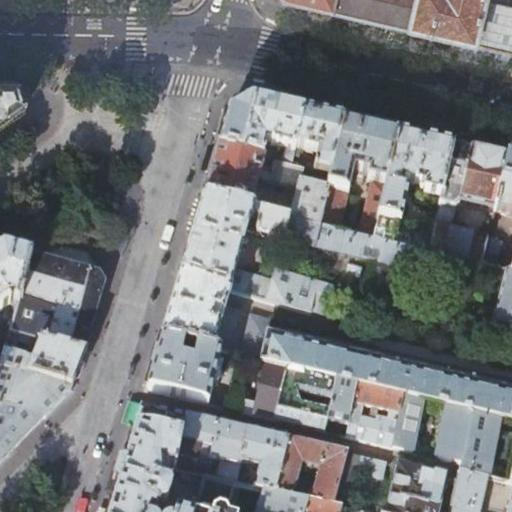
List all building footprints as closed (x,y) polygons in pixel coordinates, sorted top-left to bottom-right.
[(511,0),(281,0),(284,5),(287,5),(336,17),(510,57),(511,57),(511,0)] [(0,86),(0,126),(23,110),(16,86),(0,86)] [(229,112),(218,147),(262,158),(264,149),(272,151),(273,145),(285,148),(281,162),(291,165),(293,155),(303,111),(286,107),(250,99),(229,112)] [(324,116),(303,111),(293,155),(298,156),(300,149),(318,153),(316,164),(303,161),(301,167),(331,175),(343,121),(324,116)] [(363,125),(343,121),(331,175),(319,226),(339,231),(353,171),(368,175),(367,180),(371,181),(360,229),(348,227),(347,233),(373,240),(397,133),(363,125)] [(421,139),(397,133),(373,240),(426,253),(432,227),(409,222),(410,220),(402,219),(408,191),(402,189),(403,181),(424,186),(423,190),(440,195),(453,146),(421,139)] [(471,151),(453,146),(440,195),(432,227),(426,253),(445,257),(482,266),(488,237),(489,235),(441,223),(443,214),(448,216),(451,205),(453,205),(459,202),(461,197),(496,205),(507,159),(471,151)] [(251,210),(258,181),(296,189),(289,219),(319,226),(331,175),(301,167),(291,165),(281,162),(262,158),(218,147),(203,198),(251,210)] [(511,160),(507,159),(496,205),(495,211),(511,215),(511,268),(511,273),(511,160)] [(264,301),(271,280),(234,270),(247,229),(256,232),(255,233),(283,240),(289,219),(251,210),(203,198),(199,211),(185,259),(180,275),(200,283),(231,291),(264,301)] [(339,231),(319,226),(289,219),(283,240),(433,277),(432,282),(437,283),(438,278),(440,278),(445,257),(426,253),(373,240),(347,233),(339,231)] [(502,240),(488,237),(482,266),(495,270),(502,240)] [(50,244),(46,259),(99,273),(89,254),(50,244)] [(2,247),(0,248),(0,304),(1,304),(4,308),(10,305),(7,315),(14,317),(31,255),(2,247)] [(31,255),(14,317),(9,334),(84,352),(84,351),(104,283),(99,273),(46,259),(31,255)] [(271,280),(332,295),(334,287),(274,269),(271,280)] [(511,273),(505,272),(492,324),(511,329),(511,273)] [(200,283),(180,275),(166,321),(161,339),(220,353),(222,353),(223,348),(215,346),(218,336),(232,340),(234,332),(236,333),(242,310),(227,307),(231,291),(200,283)] [(332,295),(271,280),(264,301),(310,313),(346,321),(349,312),(344,311),(347,299),(332,295)] [(240,357),(260,362),(268,329),(270,320),(250,315),(240,357)] [(511,386),(268,329),(260,362),(268,364),(287,368),(334,379),(358,385),(402,395),(423,400),(448,406),(471,411),(501,419),(511,421),(511,386)] [(0,349),(5,351),(9,334),(2,332),(0,339),(0,349)] [(4,355),(0,367),(72,387),(86,352),(84,352),(9,334),(5,351),(4,352),(4,355)] [(220,353),(161,339),(152,369),(145,391),(208,406),(208,404),(220,353)] [(287,368),(268,364),(258,405),(241,402),(238,413),(275,422),(287,368)] [(72,387),(0,367),(0,368),(0,407),(45,418),(70,392),(72,387)] [(334,379),(287,368),(275,422),(323,433),(326,419),(329,405),(321,403),(321,404),(297,399),(296,392),(330,399),(334,379)] [(349,425),(358,385),(334,379),(330,399),(329,405),(326,419),(349,425)] [(346,438),(392,449),(402,395),(358,385),(349,425),(348,426),(346,438)] [(448,406),(438,451),(431,450),(431,449),(413,445),(423,400),(402,395),(392,449),(461,466),(471,411),(448,406)] [(138,413),(134,428),(181,440),(186,416),(141,405),(138,413)] [(0,463),(45,418),(0,407),(0,463)] [(489,469),(501,419),(471,411),(461,466),(459,474),(487,480),(489,469)] [(249,431),(186,416),(181,440),(174,470),(182,472),(184,459),(198,461),(199,457),(221,462),(219,473),(200,469),(199,476),(205,477),(236,484),(238,478),(239,474),(249,431)] [(181,440),(134,428),(111,503),(108,511),(184,511),(187,506),(177,503),(173,508),(163,504),(165,504),(166,503),(168,502),(172,489),(172,487),(171,486),(169,485),(167,469),(174,470),(181,440)] [(287,440),(249,431),(239,474),(244,475),(247,464),(259,467),(256,481),(238,478),(236,484),(264,490),(276,493),(287,440)] [(347,453),(287,440),(276,493),(293,497),(301,463),(320,468),(312,501),(333,506),(347,453)] [(347,453),(333,506),(342,508),(341,511),(367,511),(370,504),(347,499),(353,474),(382,480),(387,463),(347,453)] [(388,511),(438,511),(446,477),(397,465),(388,511)] [(204,484),(205,477),(199,476),(183,472),(182,479),(204,484)] [(452,511),(480,511),(487,480),(459,474),(452,511)] [(236,484),(205,477),(204,484),(195,511),(257,511),(264,490),(236,484)] [(293,497),(276,493),(264,490),(257,511),(304,511),(308,500),(293,497)] [(312,501),(308,500),(304,511),(341,511),(342,508),(333,506),(312,501)]
